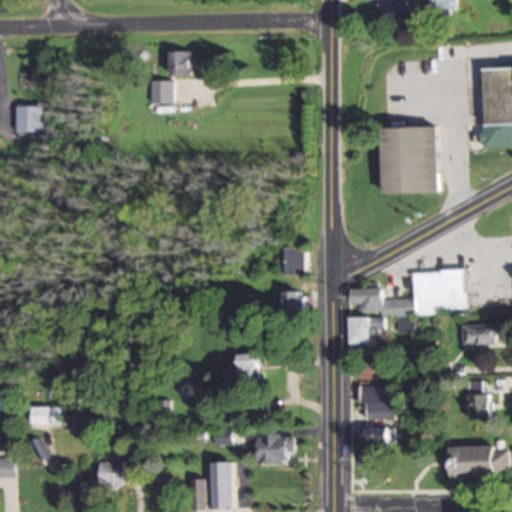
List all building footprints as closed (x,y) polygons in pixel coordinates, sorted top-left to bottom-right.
[(437,20),(448,20),(448,10),(455,10),(454,0),(426,0),(427,10),(437,10),(437,20)] [(376,1),(376,23),(415,23),(415,1),(376,1)] [(170,76),(189,76),(189,51),(170,51),(170,76)] [(511,67),(482,68),(485,149),(511,147),(511,67)] [(170,103),(170,81),(148,81),(148,103),(170,103)] [(14,131),(40,131),(40,106),(14,106),(14,131)] [(384,194),(440,193),(439,128),(384,128),(384,194)] [(305,247),(283,247),(283,274),(305,274),(305,247)] [(465,312),(465,271),(413,272),(414,299),(383,299),(382,289),(351,289),(351,305),(363,304),(363,313),(380,313),(380,318),(350,318),(350,345),(371,344),(371,328),(383,328),(383,317),(396,317),(396,333),(414,333),(413,312),(465,312)] [(283,313),(307,313),(307,292),(283,292),(283,313)] [(497,346),(497,325),(462,325),(462,346),(497,346)] [(256,381),(256,354),(237,354),(237,365),(222,365),(222,381),(256,381)] [(390,380),(390,361),(358,361),(358,380),(390,380)] [(469,381),(469,420),(490,420),(490,394),(483,394),(483,381),(469,381)] [(359,403),(365,403),(365,420),(394,420),(394,385),(359,385),(359,403)] [(245,416),(266,415),(265,396),(244,398),(245,416)] [(65,407),(29,407),(29,427),(78,427),(78,398),(70,398),(69,402),(65,402),(65,407)] [(358,428),(358,446),(390,446),(390,428),(358,428)] [(214,430),(214,445),(231,445),(231,430),(214,430)] [(257,436),(257,462),(291,462),(291,436),(257,436)] [(452,476),(511,474),(511,446),(450,449),(452,476)] [(141,467),(141,448),(125,448),(125,462),(98,462),(98,486),(125,486),(125,467),(141,467)] [(0,477),(14,477),(14,458),(0,458),(0,477)] [(233,463),(212,463),(212,505),(233,505),(233,463)] [(206,507),(206,479),(192,479),(192,507),(206,507)]
